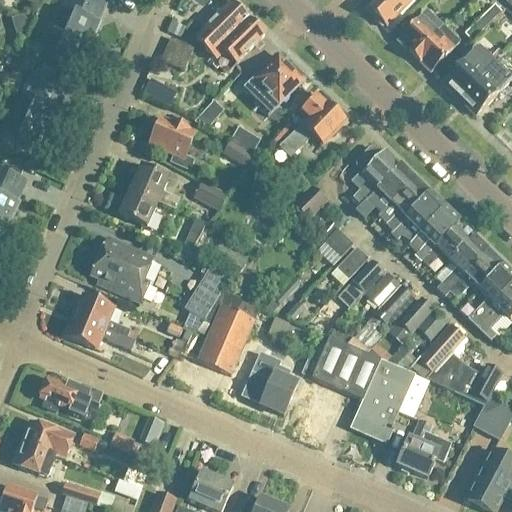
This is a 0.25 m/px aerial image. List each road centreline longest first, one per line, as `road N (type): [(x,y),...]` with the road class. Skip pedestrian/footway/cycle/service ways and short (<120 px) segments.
road 1 (residential): [(414,511),(18,341)]
road 2 (residential): [(160,11),(18,341)]
road 3 (residential): [(511,359),(487,347),(334,198),(335,171),(396,107)]
road 4 (tertiary): [(511,219),(396,107)]
road 5 (tertiary): [(396,107),(284,0)]
